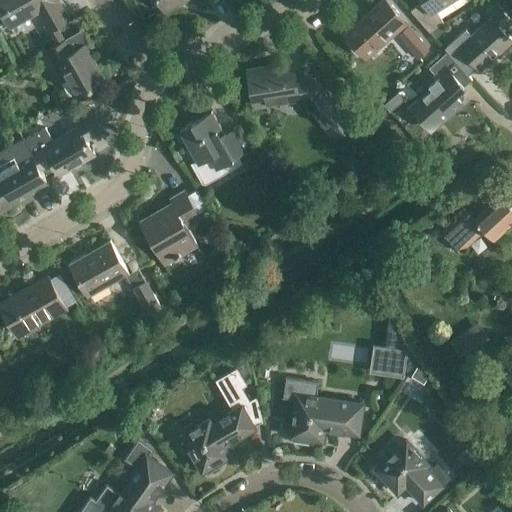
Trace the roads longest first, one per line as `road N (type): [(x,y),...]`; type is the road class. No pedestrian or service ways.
road 1 (residential): [(0,260),(119,187),(157,73)]
road 2 (residential): [(157,73),(305,0)]
road 3 (residential): [(215,511),(291,476),(320,482),(355,511)]
